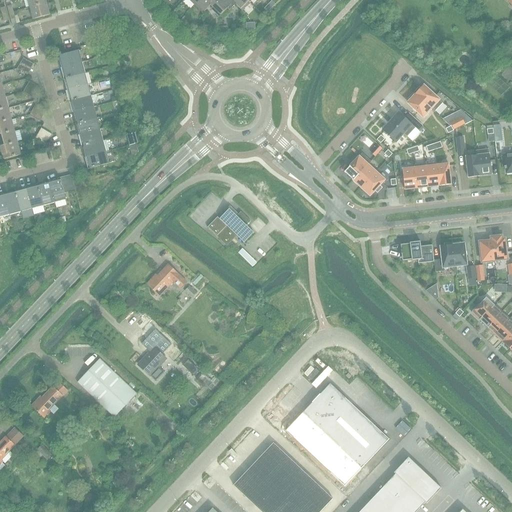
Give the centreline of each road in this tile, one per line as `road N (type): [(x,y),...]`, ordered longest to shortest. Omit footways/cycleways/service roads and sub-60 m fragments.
road 1 (unclassified): [(155,511),(315,342),(334,335),(347,338),(511,494)]
road 2 (residential): [(335,209),(305,239),(294,237),(232,181),(190,180),(0,373)]
road 3 (secondary): [(0,352),(217,129)]
road 4 (residential): [(373,225),(380,266),(511,389)]
road 5 (residential): [(35,28),(71,161),(0,178)]
road 6 (residential): [(511,195),(371,213)]
road 7 (residential): [(310,169),(405,66)]
road 8 (residential): [(373,225),(511,210)]
road 9 (residential): [(218,90),(135,1)]
